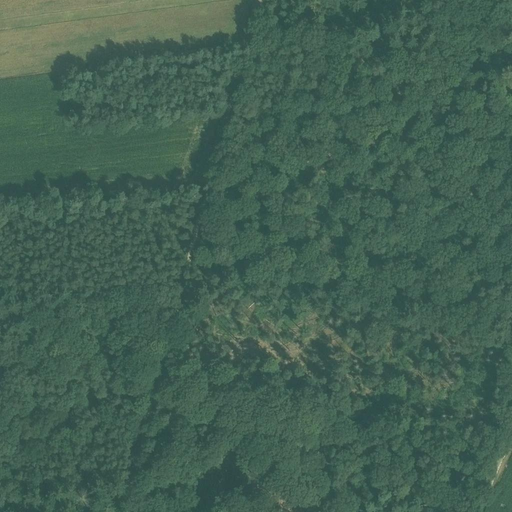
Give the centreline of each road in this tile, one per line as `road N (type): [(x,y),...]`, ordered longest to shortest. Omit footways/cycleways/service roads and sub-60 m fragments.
road 1 (track): [(160,370),(259,0)]
road 2 (track): [(131,511),(160,370)]
